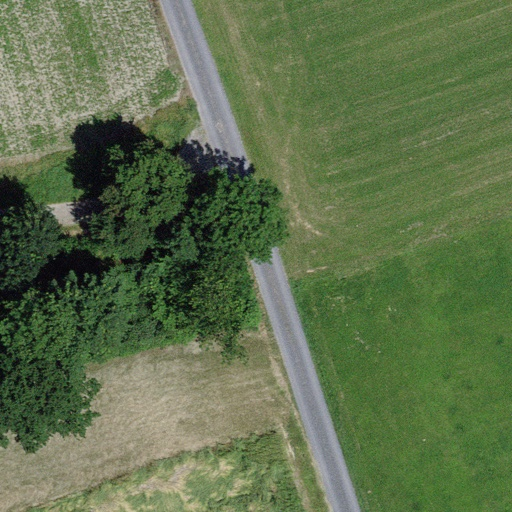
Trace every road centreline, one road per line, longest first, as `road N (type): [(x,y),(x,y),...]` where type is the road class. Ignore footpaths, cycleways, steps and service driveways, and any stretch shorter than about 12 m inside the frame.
road 1 (track): [(354,511),(178,0)]
road 2 (track): [(225,133),(155,175),(0,227)]
